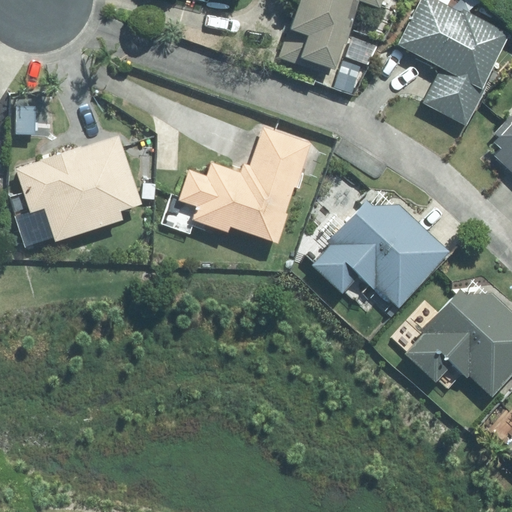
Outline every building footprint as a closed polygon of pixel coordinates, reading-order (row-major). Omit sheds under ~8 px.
[(295,67),(328,78),(324,90),(340,96),(346,80),(331,75),(355,7),(376,15),(380,0),(296,0),(296,3),(288,0),(281,19),(290,22),(275,62),(294,69),(295,67)] [(396,52),(438,73),(419,111),(461,132),(506,41),(422,0),(396,52)] [(496,143),(491,148),(498,155),(492,161),(511,180),(511,121),(510,120),(492,139),(496,143)] [(292,194),(308,149),(260,131),(246,171),(242,169),(239,178),(210,167),(204,183),(185,176),(174,206),(193,213),(188,227),(223,239),(224,234),(273,252),(284,221),(280,220),(290,193),(292,194)] [(116,143),(13,176),(27,219),(40,215),(51,249),(118,227),(116,219),(138,212),(116,143)] [(308,272),(339,302),(355,285),(369,298),(372,294),(393,314),(446,258),(399,213),(366,213),(364,211),(344,232),(330,219),(316,234),(326,244),(323,248),(327,252),(308,272)] [(422,339),(401,363),(432,389),(448,371),(464,385),(466,384),(489,404),(511,377),(511,321),(488,301),(460,300),(454,295),(419,336),(422,339)] [(511,445),(502,456),(511,465),(511,445)]
